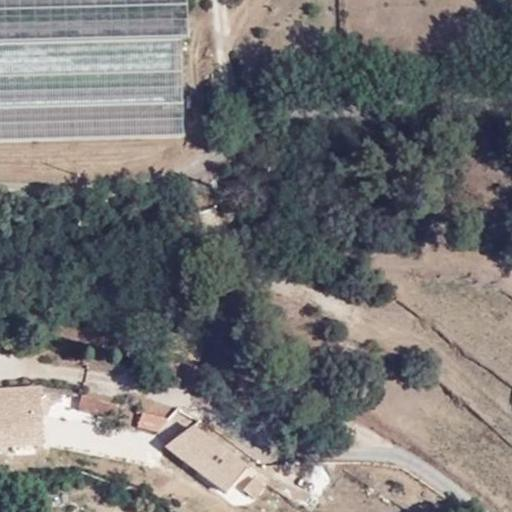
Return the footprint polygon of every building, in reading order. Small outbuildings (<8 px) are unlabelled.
[(0,0),(0,55),(173,52),(171,0),(0,0)] [(0,155),(177,152),(173,52),(0,55),(0,155)] [(201,340),(166,333),(161,355),(197,364),(201,340)] [(370,361),(329,345),(323,365),(363,381),(370,361)] [(0,447),(46,446),(41,390),(0,391),(0,447)] [(115,418),(117,407),(84,400),(82,410),(115,418)] [(161,434),(174,424),(146,415),(144,429),(161,434)] [(193,434),(174,448),(231,493),(248,474),(193,434)] [(156,480),(145,491),(172,511),(180,500),(156,480)]
